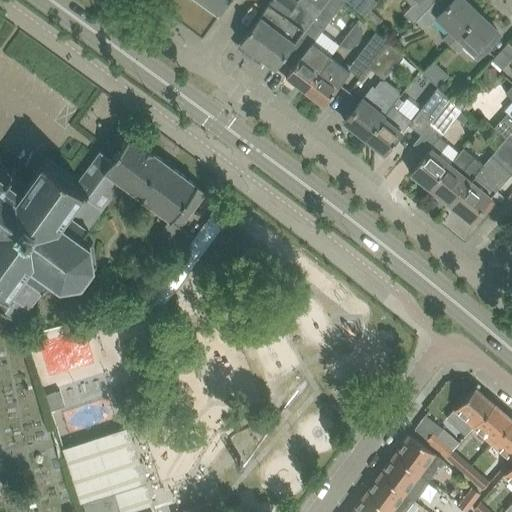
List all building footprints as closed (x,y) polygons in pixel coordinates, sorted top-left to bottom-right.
[(202,0),(221,13),(230,0),(202,0)] [(300,36),(327,0),(296,0),(287,13),(270,0),(260,15),(296,42),(300,36)] [(295,0),(269,0),(270,0),(287,13),(296,0),(295,0)] [(305,90),(331,55),(311,41),(342,0),(327,0),(300,36),(296,42),(281,62),(290,68),(285,75),(305,90)] [(346,0),(363,15),(370,8),(377,0),(346,0)] [(415,0),(412,4),(412,5),(404,13),(413,22),(416,20),(434,0),(415,0)] [(477,15),(477,14),(465,3),(466,1),(464,0),(451,0),(450,2),(449,0),(448,0),(434,0),(416,20),(422,26),(431,23),(438,16),(451,29),(443,37),(449,44),(458,35),(477,15)] [(382,19),(370,8),(363,15),(375,26),(382,19)] [(478,13),(477,14),(477,15),(458,35),(449,44),(457,51),(465,43),(478,55),(499,33),(491,26),(490,27),(478,15),(479,14),(478,13)] [(281,62),(296,42),(260,15),(240,42),(241,42),(238,45),(243,49),(243,51),(252,57),(253,56),(255,57),(257,54),(258,54),(276,67),(276,68),(281,62)] [(373,61),(389,40),(376,30),(359,51),(361,52),(373,61)] [(401,53),(388,43),(390,41),(389,40),(373,61),(369,66),(382,77),(401,53)] [(511,45),(509,42),(492,59),(502,68),(511,57),(511,45)] [(330,94),(338,84),(349,69),(331,56),(329,58),(305,90),(323,103),(326,99),(330,99),(330,94)] [(434,61),(423,72),(439,86),(449,75),(445,72),(434,61)] [(367,137),(384,115),(399,97),(398,96),(394,101),(373,85),(346,120),(367,137)] [(511,117),(507,113),(493,128),(505,137),(505,138),(511,144),(511,85),(506,92),(511,97),(511,117)] [(438,87),(429,98),(441,108),(450,97),(438,87)] [(386,152),(412,119),(398,108),(403,100),(399,97),(384,115),(367,137),(386,152)] [(444,132),(462,109),(450,97),(441,108),(431,121),(444,132)] [(207,191),(172,165),(130,134),(112,157),(101,149),(89,165),(104,176),(108,171),(116,178),(105,192),(111,196),(111,195),(121,182),(181,225),(207,191)] [(430,187),(450,162),(438,152),(448,141),(440,135),(410,171),(430,187)] [(511,171),(511,144),(505,138),(491,155),(511,173),(511,171)] [(451,204),(484,164),(463,146),(458,152),(450,162),(430,187),(451,204)] [(0,306),(19,320),(49,279),(59,286),(81,283),(95,263),(93,242),(83,233),(111,196),(105,192),(116,178),(108,171),(104,176),(89,165),(79,178),(47,154),(27,181),(14,172),(17,167),(14,165),(11,169),(0,161),(0,158),(2,156),(0,154),(0,306)] [(500,185),(511,173),(491,155),(484,164),(451,204),(471,220),(482,207),(486,211),(495,200),(490,197),(496,190),(500,185)] [(180,255),(194,235),(181,225),(166,244),(180,255)] [(493,402),(475,387),(475,386),(447,418),(465,434),(474,424),(493,402)] [(60,390),(45,395),(50,410),(65,405),(60,390)] [(511,419),(493,402),(474,424),(492,441),(511,419)] [(438,434),(443,427),(426,414),(415,429),(446,455),(453,448),(438,434)] [(511,457),(511,456),(511,418),(511,419),(492,441),(511,457)] [(444,460),(410,435),(396,455),(418,472),(419,471),(430,479),(444,460)] [(472,464),(453,448),(446,455),(466,472),(472,465),(472,464)] [(418,472),(396,455),(381,474),(404,491),(403,492),(413,499),(414,500),(430,479),(419,471),(418,472)] [(491,480),(472,464),(472,465),(466,472),(484,488),(491,480)] [(404,491),(381,474),(367,494),(391,511),(403,511),(413,499),(403,492),(404,491)] [(480,492),(473,487),(459,504),(467,510),(480,492)] [(120,511),(114,493),(82,503),(85,511),(152,511),(151,511),(120,511)] [(391,511),(367,494),(352,511),(391,511)] [(213,511),(210,501),(180,511),(179,511),(213,511)] [(492,511),(481,501),(475,506),(481,511),(492,511)]
